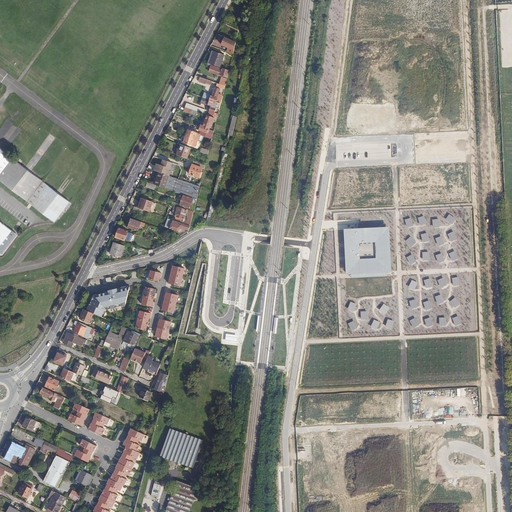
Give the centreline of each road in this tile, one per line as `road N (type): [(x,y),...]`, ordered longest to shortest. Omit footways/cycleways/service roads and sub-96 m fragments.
road 1 (unclassified): [(333,139),(285,428),(288,511)]
road 2 (secondary): [(224,0),(77,284)]
road 3 (residential): [(88,497),(113,446),(12,398)]
